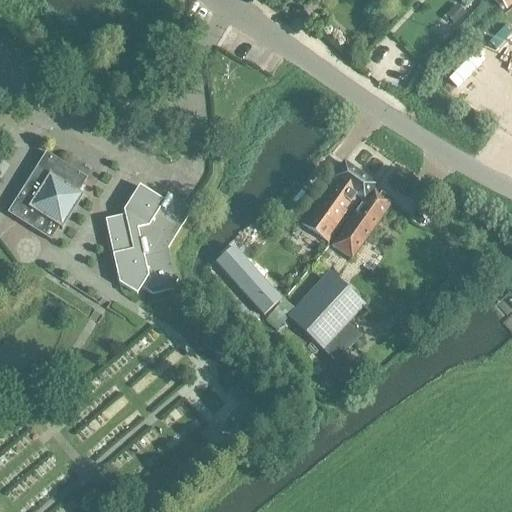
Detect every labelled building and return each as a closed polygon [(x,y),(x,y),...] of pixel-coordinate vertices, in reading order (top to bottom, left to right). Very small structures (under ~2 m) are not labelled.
[(511,0),(496,0),(504,9),(511,2),(511,0)] [(82,197),(77,194),(86,179),(45,153),(7,213),(50,241),(58,228),(60,230),(82,197)] [(389,202),(371,190),(374,187),(343,165),(333,179),(334,180),(303,224),(327,241),(354,203),(360,207),(333,245),(350,257),(389,202)] [(112,254),(118,284),(129,291),(134,284),(151,294),(176,289),(174,278),(167,249),(190,210),(166,196),(163,201),(139,186),(124,209),(127,221),(106,225),(107,232),(105,238),(106,247),(112,254)] [(232,248),(216,263),(267,316),(283,299),(232,248)] [(360,334),(349,323),(363,308),(328,276),(286,321),(333,364),(360,334)] [(243,403),(224,419),(242,441),(261,424),(243,403)]
